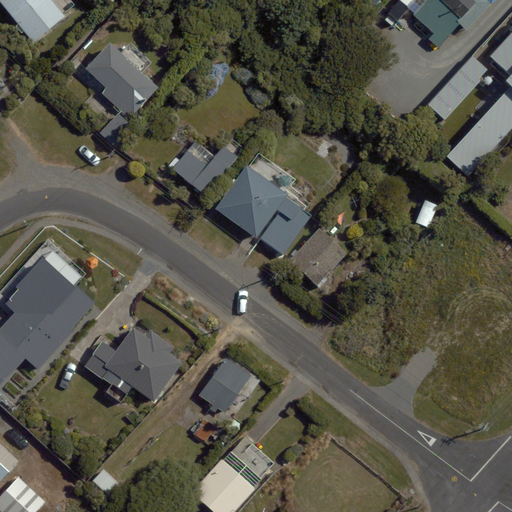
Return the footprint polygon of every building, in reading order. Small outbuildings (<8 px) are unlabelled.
[(74,46),(35,0),(0,29),(0,43),(32,82),(74,46)] [(132,0),(61,0),(104,34),(132,0)] [(400,0),(361,0),(357,10),(388,25),(400,0)] [(467,0),(420,0),(411,11),(428,26),(401,56),(436,86),(481,33),(457,13),(467,0)] [(511,69),(508,68),(477,116),(511,138),(511,69)] [(483,86),(464,69),(438,99),(457,115),(483,86)] [(105,83),(73,114),(118,158),(149,127),(105,83)] [(0,141),(10,127),(0,120),(0,141)] [(511,165),(510,163),(469,208),(511,248),(511,247),(511,165)] [(224,207),(187,182),(168,210),(205,235),(224,207)] [(294,255),(235,213),(207,252),(266,294),(294,255)] [(336,290),(307,269),(285,301),(314,321),(336,290)] [(97,318),(46,277),(5,327),(63,361),(97,318)] [(173,397),(130,366),(100,406),(143,438),(173,397)] [(238,411),(214,396),(189,437),(214,452),(238,411)] [(261,511),(271,500),(235,470),(199,511),(261,511)]
